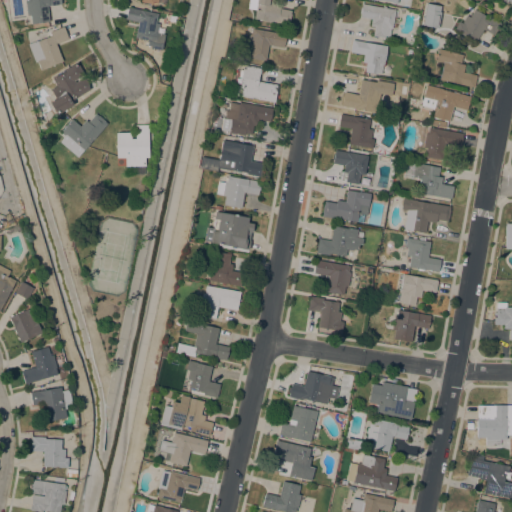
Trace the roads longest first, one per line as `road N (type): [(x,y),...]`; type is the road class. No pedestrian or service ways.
road 1 (residential): [(222,511),(264,340),(324,0)]
road 2 (tertiary): [(423,511),(511,71)]
road 3 (residential): [(264,340),(453,371),(511,372)]
